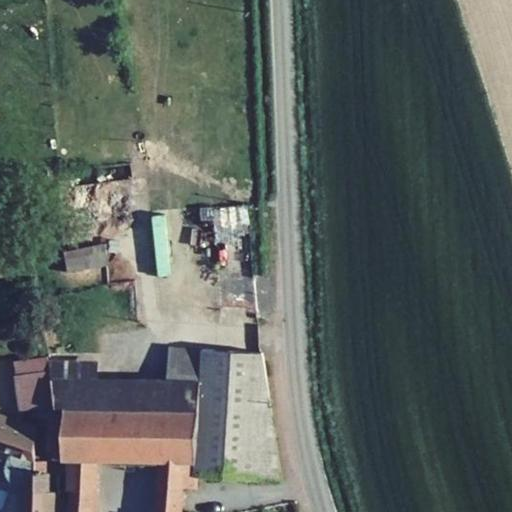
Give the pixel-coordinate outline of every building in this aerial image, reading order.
[(248,208),(221,204),(217,231),(244,235),(248,208)] [(64,247),(67,270),(105,264),(102,242),(64,247)] [(206,411),(209,349),(171,350),(170,380),(101,378),(101,360),(49,359),(51,376),(56,406),(70,406),(206,411)] [(209,349),(206,411),(206,414),(273,416),(266,353),(209,349)] [(23,380),(28,410),(56,406),(51,376),(23,380)] [(181,511),(183,487),(199,489),(200,475),(279,481),(273,416),(206,414),(206,411),(70,406),(68,459),(65,511),(95,511),(100,459),(156,461),(153,511),(181,511)] [(39,472),(41,437),(1,422),(0,423),(0,467),(10,472),(9,477),(9,483),(11,488),(14,493),(18,497),(24,499),(22,511),(57,511),(58,503),(49,503),(51,473),(39,472)]
